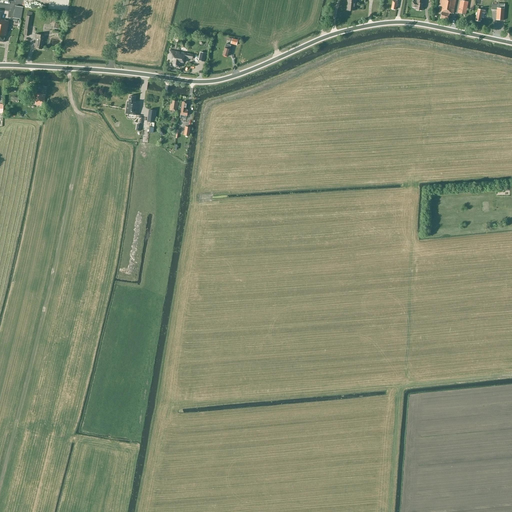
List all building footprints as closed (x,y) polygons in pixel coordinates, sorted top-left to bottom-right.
[(355,11),(355,0),(347,0),(346,10),(355,11)] [(422,3),(421,0),(416,0),(416,2),(412,1),(411,7),(415,8),(415,9),(422,10),(423,3),(422,3)] [(453,14),(455,0),(441,0),(439,11),(441,11),(440,18),(447,20),(449,13),(453,14)] [(465,14),(468,2),(460,0),(459,0),(458,12),(465,14)] [(504,8),(504,5),(492,4),(491,10),(496,10),(496,20),(503,20),(504,8)] [(20,19),(23,7),(15,6),(13,17),(20,19)] [(484,13),(485,10),(478,9),(477,11),(475,20),(480,21),(482,13),(484,13)] [(0,19),(1,12),(0,11),(0,41),(4,42),(8,21),(4,20),(5,20),(0,19)] [(42,49),(44,36),(35,34),(34,37),(36,37),(34,48),(42,49)] [(230,49),(231,45),(226,43),(225,47),(224,47),(222,55),(228,56),(230,49)] [(192,59),(193,54),(170,50),(168,59),(172,59),(171,65),(179,67),(180,62),(184,63),(185,57),(192,59)] [(46,87),(38,85),(37,93),(32,92),(31,100),(36,101),(35,104),(41,105),(41,102),(43,103),(46,87)] [(126,114),(137,115),(138,103),(134,103),(135,97),(130,96),(129,102),(127,102),(126,114)] [(178,101),(172,100),(172,104),(170,104),(169,110),(177,111),(178,101)] [(148,122),(154,122),(156,111),(150,110),(148,122)]
